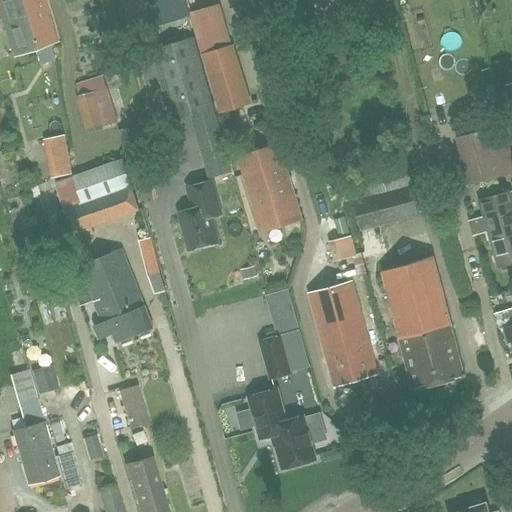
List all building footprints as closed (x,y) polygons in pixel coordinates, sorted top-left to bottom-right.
[(44,0),(0,0),(0,13),(13,56),(58,42),(44,0)] [(182,0),(148,0),(155,24),(187,15),(182,0)] [(233,44),(231,45),(219,4),(189,13),(200,54),(202,54),(220,113),(252,104),(233,44)] [(328,94),(352,86),(356,96),(380,87),(375,76),(367,56),(357,26),(336,33),(341,45),(314,55),(321,73),(328,94)] [(209,177),(231,171),(193,38),(153,50),(172,119),(192,114),(209,177)] [(107,88),(106,88),(102,75),(76,83),(77,96),(76,97),(86,132),(118,122),(107,88)] [(143,124),(119,131),(124,149),(149,142),(143,124)] [(455,138),(467,185),(511,173),(511,152),(504,124),(455,138)] [(50,177),(59,176),(72,173),(69,157),(66,141),(65,135),(43,140),(50,177)] [(303,221),(279,145),(238,158),(261,234),(303,221)] [(137,154),(139,159),(130,162),(135,179),(144,176),(145,181),(161,176),(153,149),(137,154)] [(122,161),(54,184),(71,235),(72,237),(74,243),(94,236),(91,227),(139,211),(130,186),(131,186),(122,161)] [(212,218),(221,216),(211,181),(187,188),(193,209),(179,213),(190,252),(219,244),(212,218)] [(421,215),(413,184),(354,200),(361,231),(387,224),(421,215)] [(511,193),(498,197),(481,202),(486,218),(499,268),(501,267),(502,271),(511,268),(511,193)] [(451,220),(438,224),(457,287),(470,283),(451,220)] [(334,260),(352,256),(357,275),(366,273),(361,252),(356,254),(351,236),(329,242),(334,260)] [(161,237),(147,240),(156,277),(170,274),(161,237)] [(122,251),(99,260),(80,267),(83,275),(93,302),(102,324),(93,327),(99,341),(113,335),(116,344),(120,342),(121,345),(133,341),(132,338),(139,335),(140,338),(152,334),(150,330),(153,329),(122,251)] [(464,377),(433,257),(382,272),(412,390),(464,377)] [(167,296),(176,292),(169,277),(160,281),(167,296)] [(378,374),(352,283),(309,296),(334,387),(378,374)] [(281,332),(282,335),(261,341),(271,378),(292,372),(291,368),(312,363),(301,326),(281,332)] [(58,389),(52,365),(32,371),(38,394),(58,389)] [(44,420),(29,368),(9,374),(24,426),(12,429),(28,484),(59,475),(43,421),(44,420)] [(136,386),(118,391),(128,422),(146,416),(136,386)] [(287,421),(278,389),(249,397),(261,438),(274,435),(283,468),(316,459),(304,416),(287,421)] [(96,434),(83,439),(89,460),(103,456),(96,434)] [(77,467),(76,467),(72,453),(56,457),(60,471),(59,472),(64,492),(82,488),(77,467)] [(168,511),(152,458),(126,466),(139,511),(168,511)] [(100,489),(98,490),(104,511),(124,511),(116,485),(115,485),(100,489)] [(487,511),(484,502),(482,501),(479,498),(477,498),(474,499),(473,499),(469,503),(469,507),(470,511),(465,511),(487,511)]
